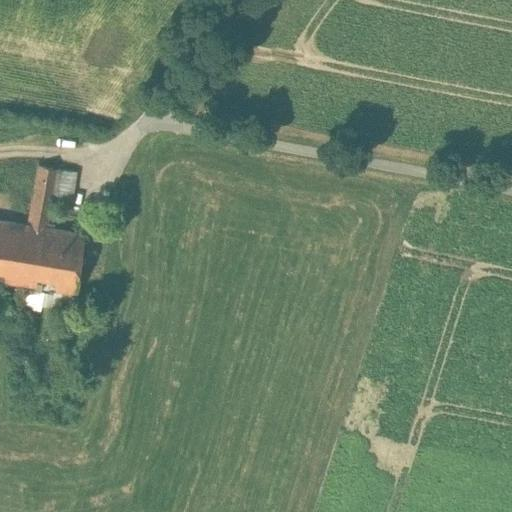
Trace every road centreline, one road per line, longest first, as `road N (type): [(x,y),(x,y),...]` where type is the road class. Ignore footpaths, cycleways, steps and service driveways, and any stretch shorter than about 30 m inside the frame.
road 1 (unclassified): [(220,0),(157,84),(152,116),(511,190)]
road 2 (track): [(152,116),(127,134),(0,151)]
